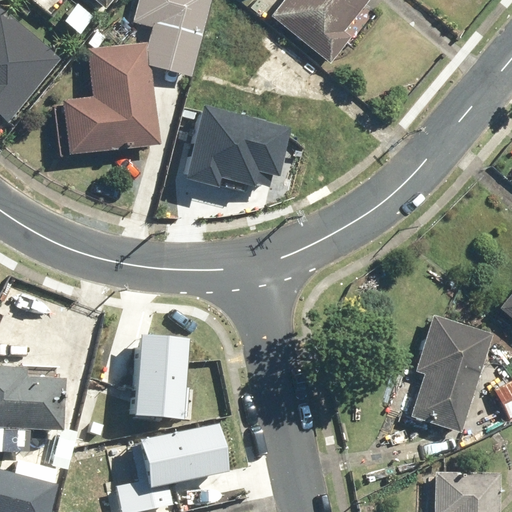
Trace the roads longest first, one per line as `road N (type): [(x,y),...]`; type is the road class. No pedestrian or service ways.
road 1 (residential): [(511,56),(405,183),(343,232),(252,267)]
road 2 (tertiary): [(252,267),(110,259),(55,241),(0,206)]
road 3 (tertiary): [(302,511),(252,267)]
